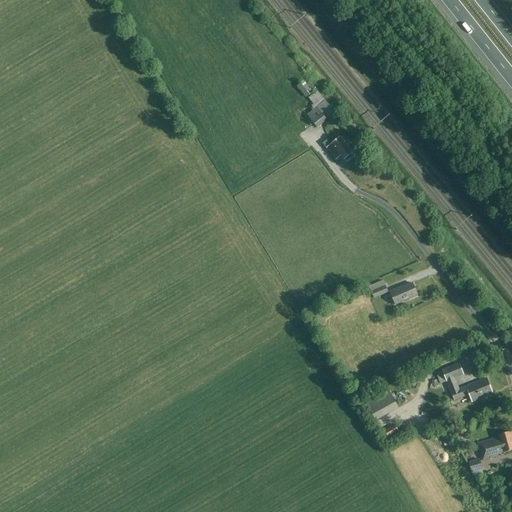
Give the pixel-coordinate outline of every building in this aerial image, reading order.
[(297,87),(306,99),(313,93),(303,81),(300,84),(297,87)] [(335,115),(325,101),(317,92),(308,98),(313,105),(311,107),(313,109),(306,115),(317,129),(335,115)] [(293,148),(297,141),(292,137),(287,144),(293,148)] [(326,149),(335,160),(341,156),(344,160),(345,159),(347,161),(352,157),(351,155),(352,154),(340,138),(332,145),(328,139),(323,144),(326,149)] [(369,287),(374,300),(388,294),(383,281),(369,287)] [(401,288),(390,292),(396,306),(418,296),(412,284),(401,288)] [(440,385),(447,382),(454,401),(469,395),(472,403),(493,394),(487,379),(459,390),(454,379),(463,376),(459,365),(442,371),(436,374),(440,385)] [(398,409),(389,392),(367,404),(376,421),(398,409)] [(388,438),(399,433),(395,425),(384,431),(388,438)] [(511,436),(511,433),(498,436),(499,438),(477,444),(482,462),(498,457),(498,455),(503,453),(503,454),(511,451),(511,436)] [(482,470),(480,460),(469,463),(472,474),(482,470)]
